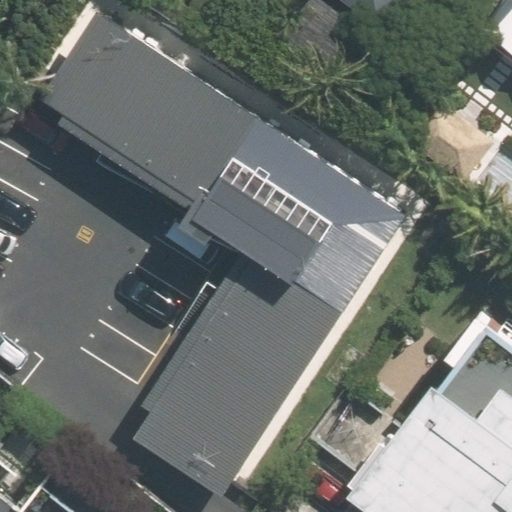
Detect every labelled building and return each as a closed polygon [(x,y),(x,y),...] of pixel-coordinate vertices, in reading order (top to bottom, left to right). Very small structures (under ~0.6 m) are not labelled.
[(312,0),(281,43),(377,114),(429,44),(426,43),(457,0),(312,0)] [(420,205),(108,4),(51,92),(78,110),(73,118),(206,204),(200,213),(228,230),(235,218),(259,234),(152,400),(164,408),(149,431),(237,489),(420,205)] [(511,28),(502,41),(511,48),(511,28)] [(437,92),(406,132),(464,177),(495,136),(437,92)] [(511,511),(511,326),(501,318),(458,375),(450,369),(366,481),(407,511),(511,511)] [(0,511),(18,511),(29,499),(0,476),(0,511)] [(45,511),(29,499),(18,511),(45,511)]
